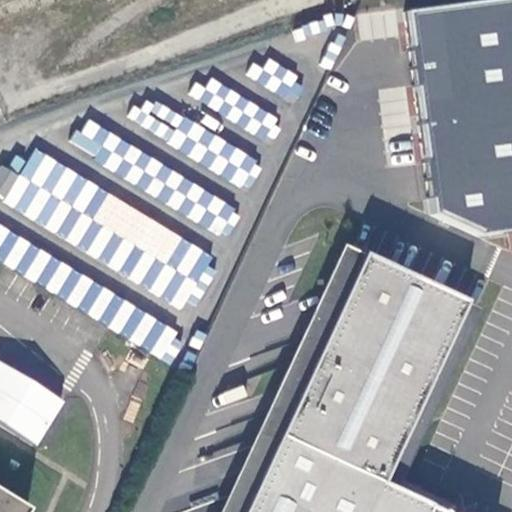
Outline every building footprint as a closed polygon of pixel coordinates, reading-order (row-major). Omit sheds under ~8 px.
[(511,1),(402,15),(430,218),(477,239),(511,233),(511,1)] [(263,53),(247,76),(291,105),(306,82),(263,53)] [(264,140),(277,118),(208,75),(194,97),(264,140)] [(69,145),(223,235),(238,209),(84,119),(69,145)] [(235,148),(218,171),(240,186),(256,162),(235,148)] [(0,164),(0,204),(184,306),(190,295),(196,298),(220,255),(30,150),(17,173),(0,163),(0,164)] [(0,225),(0,262),(100,318),(115,290),(0,225)] [(434,511),(372,484),(455,300),(352,254),(352,256),(332,263),(338,281),(321,288),(327,305),(310,312),(316,330),(298,337),(305,355),(287,362),(294,380),(276,386),(283,404),(265,411),(272,429),(266,431),(268,438),(250,445),(257,463),(239,469),(246,487),(228,494),(235,511),(233,511),(434,511)] [(0,363),(0,422),(41,443),(65,396),(0,363)] [(0,511),(22,511),(0,497),(0,511)]
